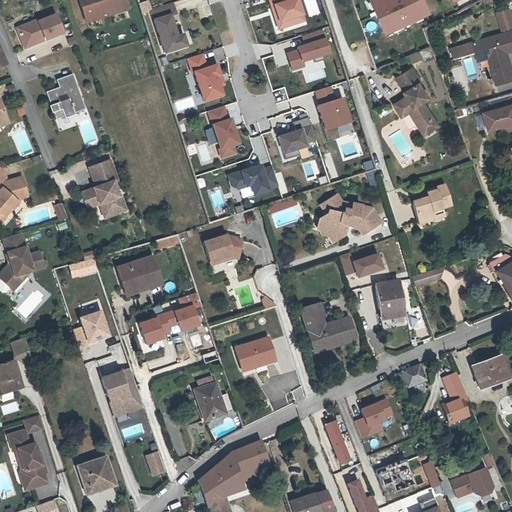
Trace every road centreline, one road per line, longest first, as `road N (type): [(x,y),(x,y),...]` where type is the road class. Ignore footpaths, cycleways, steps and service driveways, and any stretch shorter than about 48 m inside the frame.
road 1 (residential): [(312,402),(511,317)]
road 2 (residential): [(151,511),(206,462),(312,402)]
road 3 (unknown): [(144,511),(94,372)]
road 4 (residential): [(272,280),(312,402)]
